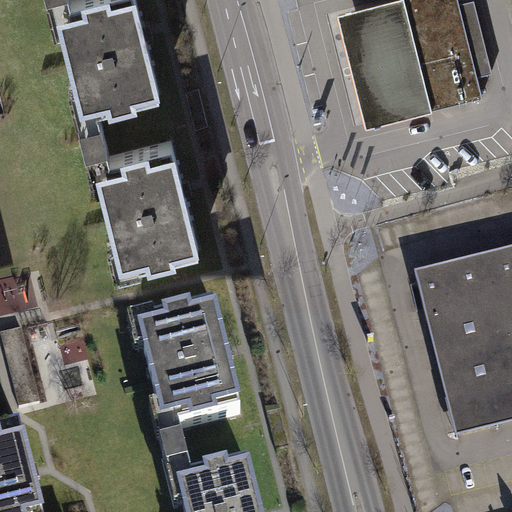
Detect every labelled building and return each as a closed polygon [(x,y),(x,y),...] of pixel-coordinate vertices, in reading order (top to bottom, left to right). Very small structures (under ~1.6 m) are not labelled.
[(134,0),(78,0),(57,5),(81,111),(156,94),(134,0)] [(430,107),(403,0),(380,0),(338,11),(367,124),(430,107)] [(459,0),(403,0),(430,107),(483,94),(478,75),(492,71),(474,0),(468,0),(460,2),(459,0)] [(169,139),(92,159),(121,269),(198,249),(169,139)] [(511,251),(416,275),(448,405),(511,388),(511,251)] [(216,305),(136,323),(161,428),(240,410),(216,305)] [(0,426),(0,511),(35,511),(14,423),(0,426)] [(183,511),(258,511),(248,467),(177,484),(183,511)]
